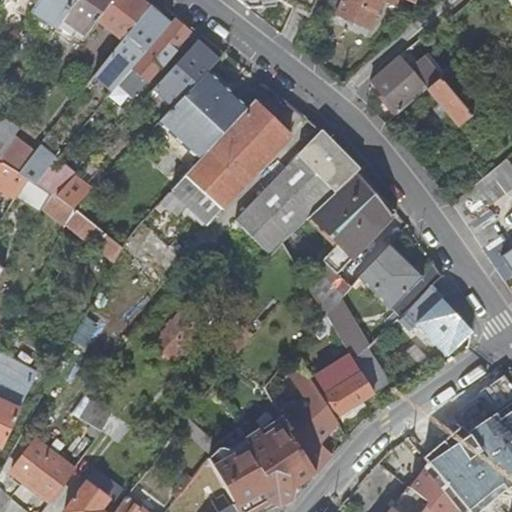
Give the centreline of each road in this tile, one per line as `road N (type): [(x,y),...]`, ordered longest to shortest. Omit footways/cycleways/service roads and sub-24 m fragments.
road 1 (residential): [(191,0),(325,103),(418,212),(504,342)]
road 2 (residential): [(504,342),(365,438),(306,511)]
